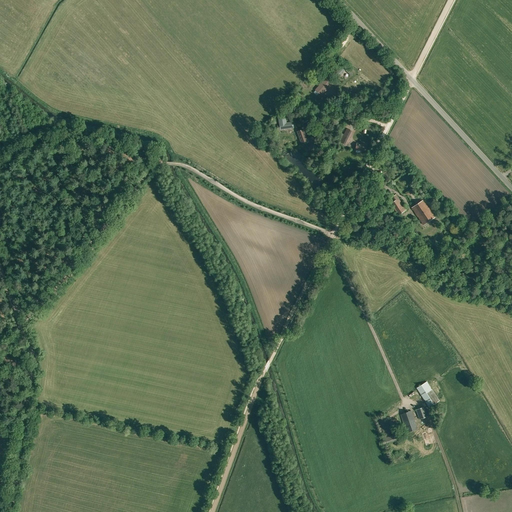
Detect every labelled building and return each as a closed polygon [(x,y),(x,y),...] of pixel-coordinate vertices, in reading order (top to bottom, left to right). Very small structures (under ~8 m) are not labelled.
[(343,66),(335,74),(338,77),(346,69),(343,66)] [(316,90),(313,92),(317,95),(319,93),(321,95),(324,92),(323,92),(327,87),(330,83),(325,78),(322,82),(319,84),(320,85),(316,90)] [(279,117),(280,125),(277,125),(277,130),(293,128),(292,122),(286,123),(285,116),(279,117)] [(347,146),(354,131),(347,128),(342,138),(340,138),(338,142),(340,142),(347,146)] [(298,131),(297,132),(301,143),(307,140),(306,139),(303,129),(298,131)] [(356,150),(361,151),(361,152),(363,152),(364,151),(366,152),(368,143),(362,142),(361,145),(357,144),(356,146),(355,147),(355,149),(356,150)] [(415,188),(412,189),(406,194),(407,196),(416,191),(415,188)] [(392,203),(399,214),(406,210),(396,194),(393,196),(396,200),(392,203)] [(412,208),(424,224),(434,217),(423,200),(412,208)] [(429,407),(439,400),(427,381),(417,388),(429,407)] [(416,410),(419,419),(427,417),(424,407),(416,410)] [(401,414),(405,428),(406,428),(407,432),(417,429),(415,424),(416,424),(411,411),(401,414)] [(400,432),(387,437),(386,435),(391,433),(386,417),(378,420),(384,435),(384,437),(386,444),(402,438),(400,432)] [(426,431),(422,433),(426,446),(431,444),(426,431)]
